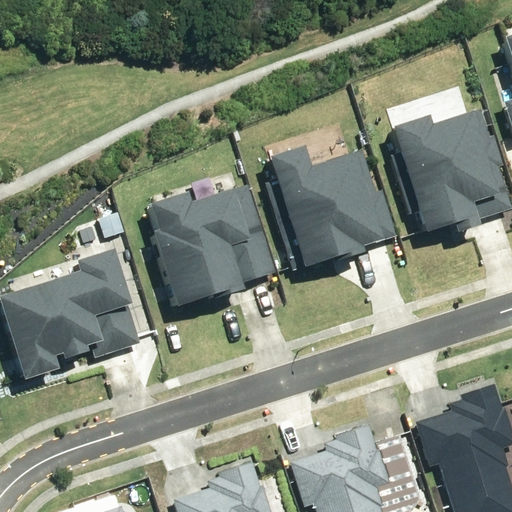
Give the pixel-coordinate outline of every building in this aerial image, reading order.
[(430,115),(394,126),(427,231),(455,222),(458,231),(481,224),(479,219),(511,209),(511,174),(509,164),(511,163),(511,161),(503,133),(498,134),(490,108),(474,113),(474,111),(433,123),(430,115)] [(305,145),(271,155),(304,265),(347,252),(348,257),(366,251),(364,245),(384,239),(385,241),(404,236),(390,189),(386,190),(373,148),(357,153),(357,152),(312,165),(305,145)] [(160,229),(155,230),(178,305),(226,289),(228,294),(246,288),(244,283),(282,271),(254,184),(235,190),(234,188),(191,201),(188,192),(152,203),(160,229)] [(81,270),(0,296),(0,301),(26,379),(60,368),(56,355),(63,353),(65,359),(89,351),(88,345),(100,341),(105,356),(152,341),(138,299),(133,301),(115,247),(78,260),(81,270)] [(442,413),(406,424),(420,469),(430,466),(444,511),(510,511),(496,467),(499,467),(494,450),(507,446),(496,411),(493,411),(485,386),(451,397),(453,402),(440,406),(442,413)] [(317,453),(281,464),(295,509),(305,506),(306,511),(372,511),(371,509),(374,508),(369,490),(382,486),(371,450),(368,451),(360,426),(326,437),(328,441),(315,446),(317,453)] [(200,490),(165,501),(167,511),(261,511),(253,487),(251,488),(243,464),(209,474),(211,479),(197,483),(200,490)]
